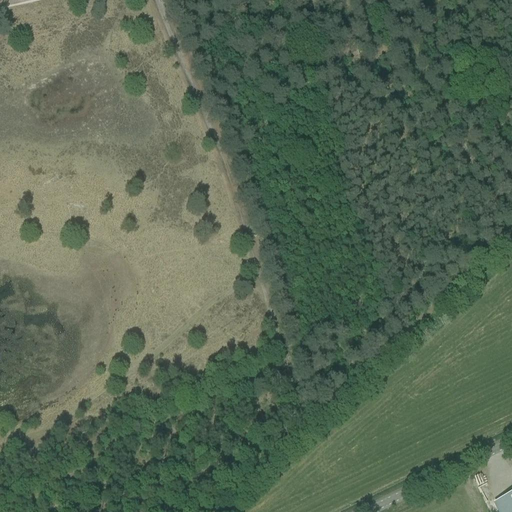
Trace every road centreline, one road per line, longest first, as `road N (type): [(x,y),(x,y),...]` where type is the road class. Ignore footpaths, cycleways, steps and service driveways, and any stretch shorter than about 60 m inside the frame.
road 1 (track): [(511,239),(325,411),(305,412),(287,367)]
road 2 (track): [(262,283),(228,292),(77,410),(0,449)]
road 3 (track): [(262,283),(156,0)]
road 4 (unclassified): [(370,511),(511,442)]
